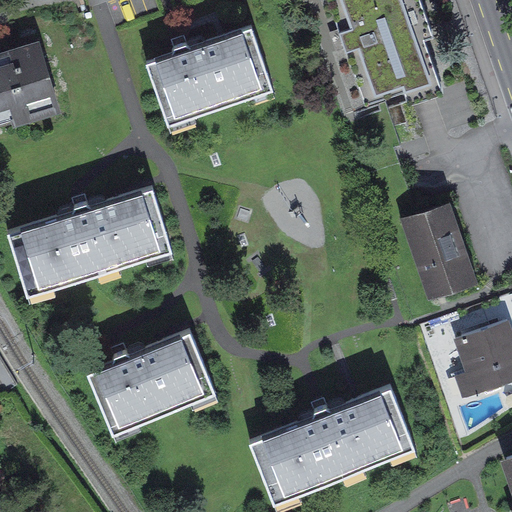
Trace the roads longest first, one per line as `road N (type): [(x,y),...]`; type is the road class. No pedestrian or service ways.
road 1 (unknown): [(511,128),(475,144),(467,159),(488,265)]
road 2 (unknown): [(511,437),(391,511)]
